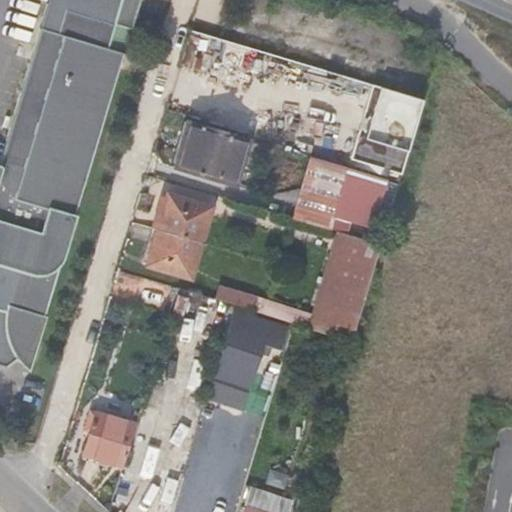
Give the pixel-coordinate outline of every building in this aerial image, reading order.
[(117,28),(69,12),(61,38),(112,53),(117,28)] [(35,372),(125,57),(112,53),(61,38),(40,31),(0,166),(0,262),(23,269),(6,326),(11,342),(35,372)] [(230,183),(243,136),(181,118),(168,164),(230,183)] [(352,163),(401,178),(404,169),(354,155),(352,163)] [(338,212),(387,228),(400,183),(350,168),(338,212)] [(210,206),(166,193),(157,228),(200,241),(210,206)] [(146,267),(189,280),(200,241),(157,228),(146,267)] [(362,238),(353,235),(339,282),(369,291),(382,244),(374,241),(367,266),(355,262),(362,238)] [(374,241),(362,238),(355,262),(367,266),(374,241)] [(339,282),(324,332),(354,340),(369,291),(339,282)] [(227,331),(234,306),(176,289),(169,314),(227,331)] [(280,349),(225,334),(208,393),(248,405),(262,360),(275,364),(280,349)] [(95,414),(82,455),(125,468),(136,427),(95,414)] [(204,511),(237,511),(247,481),(217,471),(204,511)]
